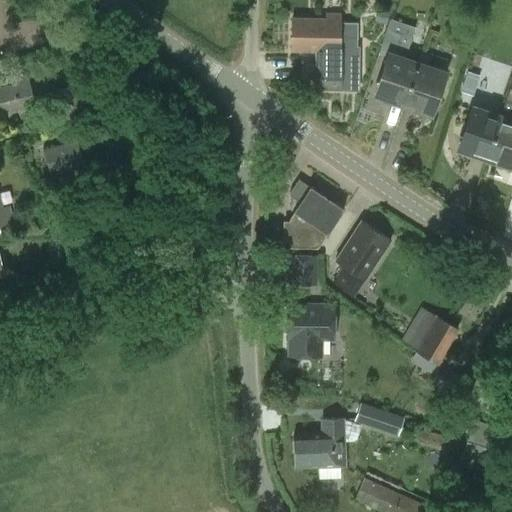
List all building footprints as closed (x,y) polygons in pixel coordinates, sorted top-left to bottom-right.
[(357,91),(358,24),(341,24),(341,12),(324,12),(324,18),(291,18),(290,51),(315,51),(315,90),(357,91)] [(382,45),(395,49),(400,34),(387,30),(382,45)] [(427,37),(428,54),(455,52),(454,35),(427,37)] [(376,92),(405,102),(417,65),(389,56),(376,92)] [(444,75),(417,65),(405,102),(431,111),(444,75)] [(0,110),(1,115),(36,107),(28,73),(10,77),(11,83),(0,86),(0,110)] [(511,80),(504,101),(498,119),(500,119),(511,123),(511,80)] [(60,124),(93,116),(89,98),(83,99),(79,83),(51,90),(60,124)] [(460,147),(488,157),(500,119),(498,119),(472,110),(460,147)] [(511,123),(500,119),(488,157),(511,164),(511,123)] [(68,177),(86,173),(79,140),(43,148),(50,175),(66,171),(68,177)] [(318,249),(344,209),(300,180),(291,193),(292,204),(290,208),(295,211),(289,219),(289,220),(283,220),(283,241),(289,241),(288,248),(318,249)] [(0,225),(14,222),(10,204),(4,206),(0,194),(0,225)] [(334,283),(354,297),(391,240),(361,220),(336,261),(345,266),(334,283)] [(317,286),(318,255),(292,254),(291,286),(317,286)] [(420,305),(401,342),(439,362),(459,325),(420,305)] [(291,356),(320,357),(321,338),(334,339),(335,310),(333,310),(333,308),(309,307),(309,309),(289,309),(288,338),(292,338),(291,356)] [(375,427),(381,408),(360,401),(353,420),(375,427)] [(294,466),(318,465),(319,477),(340,477),(340,465),(345,465),(344,419),(321,419),(322,435),(294,437),(294,466)] [(385,511),(421,511),(424,506),(363,478),(354,498),(385,511)]
